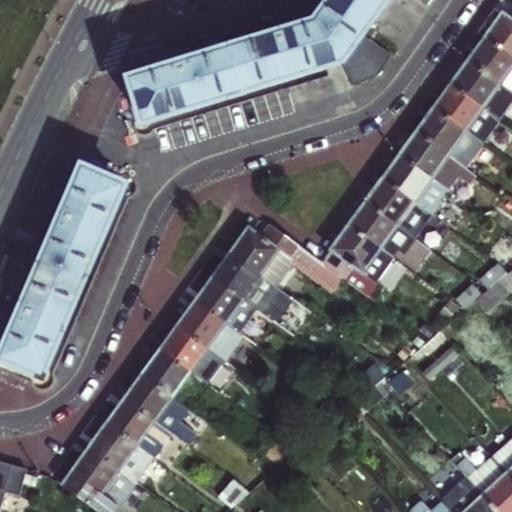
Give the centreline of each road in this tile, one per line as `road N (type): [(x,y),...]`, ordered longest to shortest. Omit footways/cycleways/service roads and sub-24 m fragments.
road 1 (residential): [(0,424),(61,410),(83,391),(177,191),(241,159),(376,116),(467,0)]
road 2 (unclassified): [(60,69),(287,0)]
road 3 (residential): [(60,69),(0,197)]
